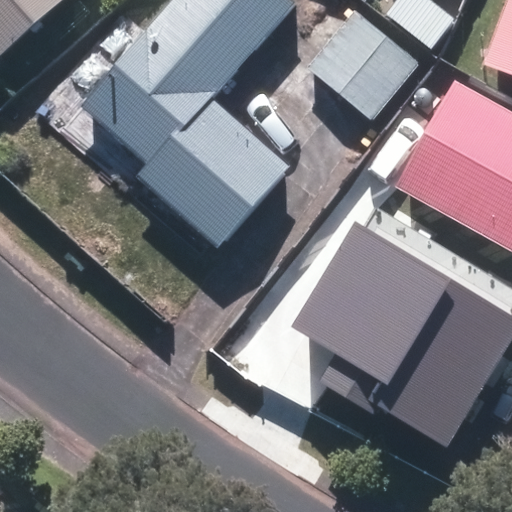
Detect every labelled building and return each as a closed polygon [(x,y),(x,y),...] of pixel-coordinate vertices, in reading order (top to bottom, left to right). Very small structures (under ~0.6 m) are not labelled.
[(0,0),(0,62),(69,0),(0,0)] [(133,189),(215,260),(287,178),(209,110),(292,15),(274,0),(174,0),(74,114),(145,176),(133,189)] [(409,0),(391,23),(432,55),(453,27),(416,0),(409,0)] [(511,0),(505,0),(477,76),(511,89),(511,0)] [(304,76),(368,129),(415,72),(351,19),(304,76)] [(504,180),(511,185),(511,127),(438,80),(398,140),(436,166),(447,148),(501,183),(504,180)] [(331,305),(501,405),(511,387),(511,270),(393,201),(331,305)]
